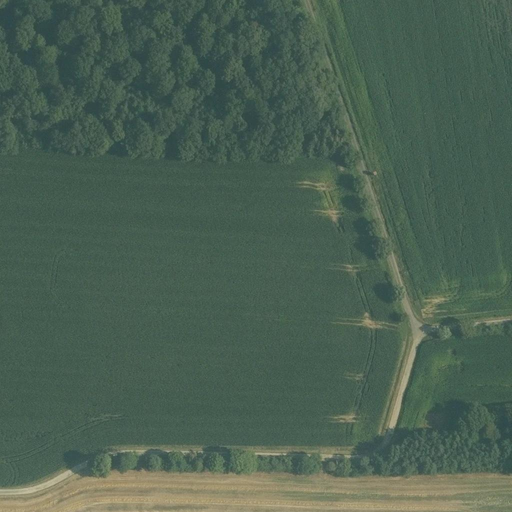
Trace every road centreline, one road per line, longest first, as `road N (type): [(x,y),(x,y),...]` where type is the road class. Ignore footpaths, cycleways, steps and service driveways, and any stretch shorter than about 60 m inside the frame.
road 1 (unclassified): [(418,327),(385,435),(364,453),(113,448),(41,484),(0,491)]
road 2 (unclassified): [(418,327),(399,303),(307,0)]
